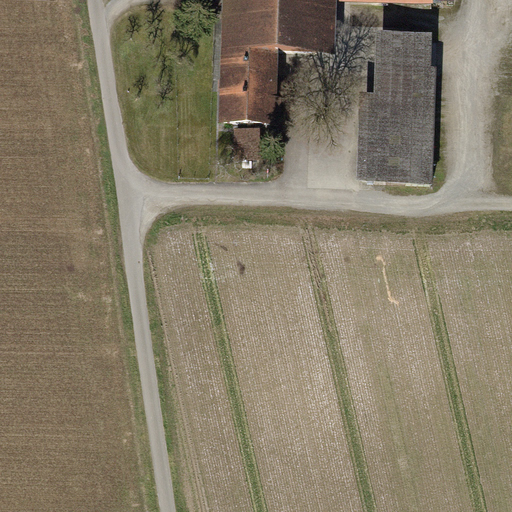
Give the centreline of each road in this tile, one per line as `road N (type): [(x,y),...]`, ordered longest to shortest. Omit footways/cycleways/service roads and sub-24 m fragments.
road 1 (track): [(173,511),(131,201),(93,0)]
road 2 (track): [(511,208),(131,201)]
road 3 (track): [(482,0),(480,207)]
road 4 (track): [(482,23),(361,21)]
